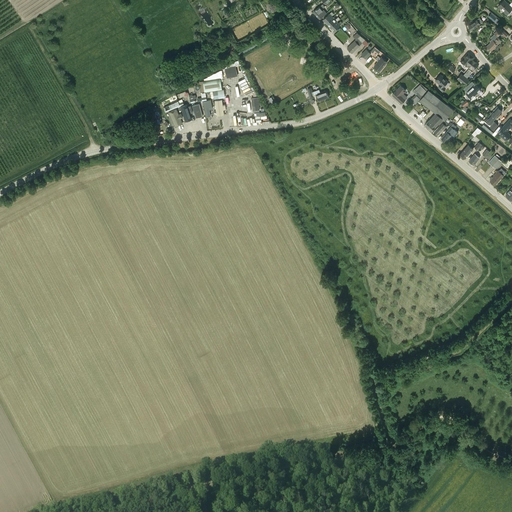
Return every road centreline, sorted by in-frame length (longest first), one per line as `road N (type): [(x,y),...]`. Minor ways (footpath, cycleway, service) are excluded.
road 1 (tertiary): [(0,193),(97,151),(301,121),(377,88)]
road 2 (track): [(387,444),(373,377),(453,349),(511,295)]
road 3 (track): [(174,490),(387,444)]
road 4 (unclassified): [(511,209),(377,88)]
road 5 (track): [(387,444),(444,416),(481,448),(511,461)]
road 6 (tertiary): [(377,88),(293,0)]
